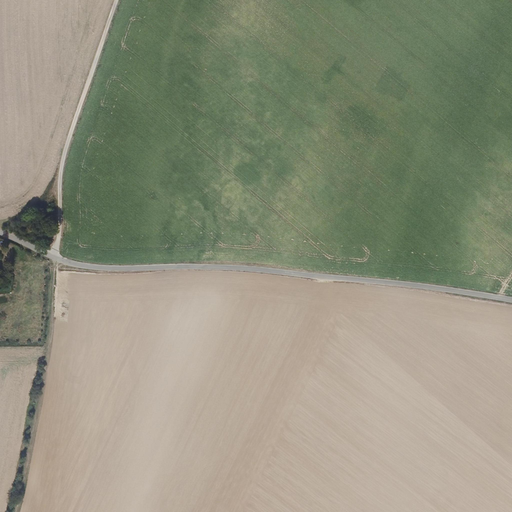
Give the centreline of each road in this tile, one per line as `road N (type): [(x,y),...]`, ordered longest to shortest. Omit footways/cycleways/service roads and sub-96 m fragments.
road 1 (unclassified): [(0,233),(56,261),(91,267),(274,271),(511,300)]
road 2 (track): [(121,0),(65,160),(65,241),(56,261)]
road 3 (track): [(15,511),(47,355),(56,261)]
